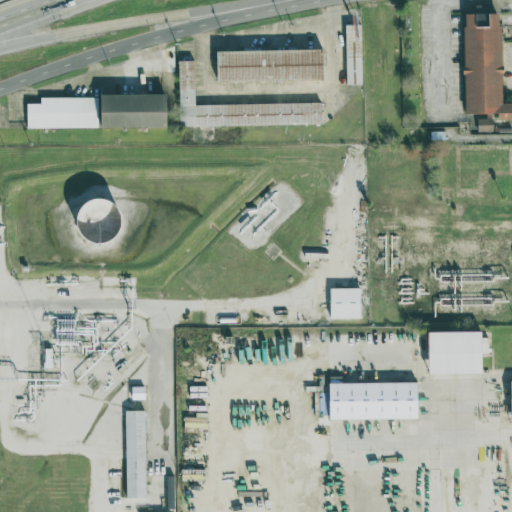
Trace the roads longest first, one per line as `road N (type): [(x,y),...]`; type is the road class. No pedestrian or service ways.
road 1 (primary): [(0,90),(203,18)]
road 2 (motorway): [(0,52),(203,18)]
road 3 (primary): [(203,18),(338,0)]
